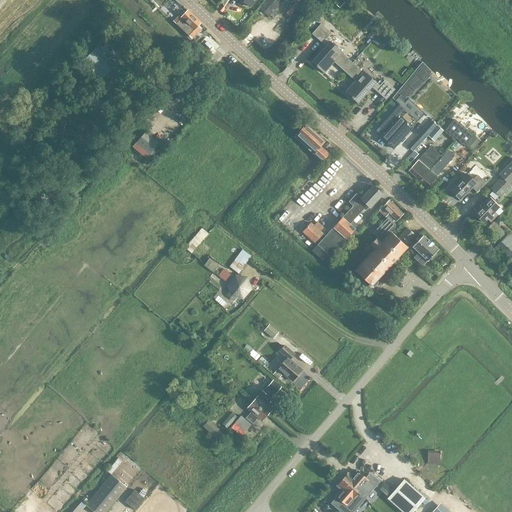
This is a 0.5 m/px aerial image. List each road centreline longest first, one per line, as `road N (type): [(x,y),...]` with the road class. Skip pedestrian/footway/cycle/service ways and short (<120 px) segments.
road 1 (unclassified): [(469,266),(187,0)]
road 2 (unclassified): [(249,511),(469,266)]
